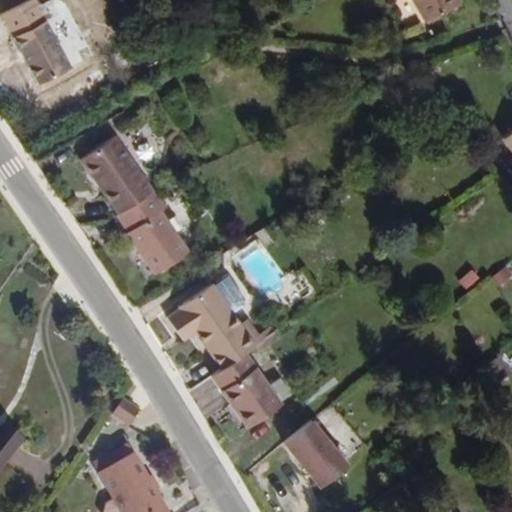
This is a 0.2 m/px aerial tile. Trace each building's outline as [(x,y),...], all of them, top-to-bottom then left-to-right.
[(461,0),(413,0),(428,25),(464,3),(461,0)] [(3,20),(41,87),(73,70),(36,2),(3,20)] [(511,120),(498,130),(511,149),(511,120)] [(103,161),(124,147),(119,139),(98,153),(103,161)] [(154,192),(124,147),(103,161),(98,153),(83,162),(118,215),(154,192)] [(187,254),(158,211),(164,207),(154,192),(118,215),(128,231),(124,233),(153,277),(187,254)] [(247,301),(244,296),(227,272),(212,282),(232,311),(247,301)] [(250,337),(232,311),(212,282),(164,315),(185,345),(196,337),(220,371),(243,355),(252,349),(271,336),(280,330),(274,321),(250,337)] [(259,359),(278,346),(271,336),(252,349),(259,359)] [(280,408),(243,355),(220,371),(211,378),(248,431),(280,408)] [(141,412),(119,398),(110,411),(132,425),(141,412)] [(351,467),(312,419),(283,443),(322,491),(351,467)] [(0,473),(24,442),(0,424),(0,473)] [(168,511),(136,452),(100,472),(115,500),(121,511),(168,511)] [(121,511),(115,500),(107,503),(103,511),(121,511)]
